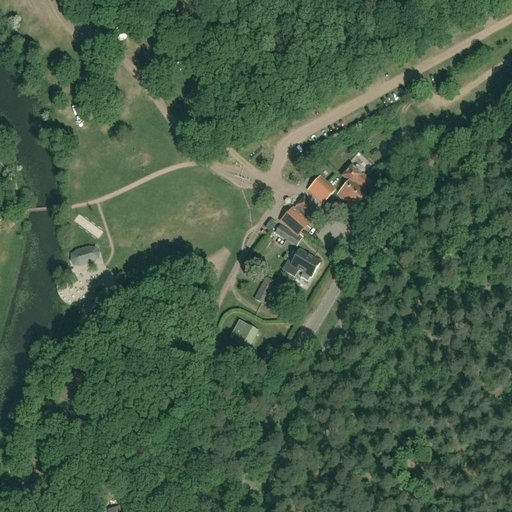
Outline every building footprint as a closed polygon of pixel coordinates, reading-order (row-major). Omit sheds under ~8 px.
[(171,13),(185,25),(195,14),(180,1),(171,13)] [(120,9),(117,14),(118,20),(123,22),(128,21),(131,17),(130,11),(125,8),(120,9)] [(34,28),(29,31),(33,40),(39,38),(34,28)] [(116,30),(113,35),(114,40),(118,43),(124,42),(127,38),(125,32),(121,29),(116,30)] [(190,80),(192,69),(181,68),(179,78),(190,80)] [(449,77),(443,79),(446,89),(452,87),(449,77)] [(76,91),(63,93),(65,101),(77,99),(76,91)] [(397,113),(403,109),(397,102),(391,106),(397,113)] [(362,177),(360,175),(362,172),(362,170),(357,166),(356,166),(353,169),(352,167),(341,179),(347,185),(337,196),(353,210),(366,196),(364,194),(373,184),(363,175),(362,177)] [(335,192),(320,178),(308,191),(323,205),(335,192)] [(304,198),(288,216),(282,223),(298,237),(320,213),(304,198)] [(266,229),(271,233),(277,226),(271,222),(266,229)] [(275,235),(298,247),(302,240),(280,226),(275,235)] [(81,259),(83,260),(86,261),(89,261),(91,260),(93,258),(95,255),(95,253),(95,250),(93,248),(91,246),(89,245),(86,244),(84,245),(81,246),(79,248),(78,251),(78,254),(79,257),(81,259)] [(299,271),(303,274),(300,278),(307,282),(310,278),(312,279),(322,264),(300,251),(292,264),(287,261),(282,270),(295,278),(299,271)] [(94,277),(88,279),(90,286),(96,284),(94,277)] [(254,300),(263,305),(274,284),(265,279),(254,300)] [(169,292),(165,296),(161,300),(162,301),(160,303),(166,309),(168,308),(169,309),(178,302),(169,292)] [(102,297),(99,298),(87,307),(85,311),(85,313),(88,317),(91,318),(93,318),(96,317),(108,309),(110,305),(109,302),(107,299),(105,298),(102,297)] [(239,321),(230,339),(238,342),(237,343),(249,349),(258,331),(239,321)] [(85,388),(88,379),(74,374),(71,384),(72,385),(69,395),(80,398),(83,388),(85,388)]
